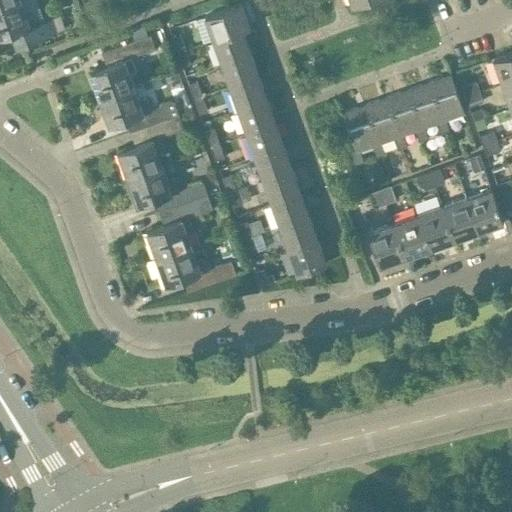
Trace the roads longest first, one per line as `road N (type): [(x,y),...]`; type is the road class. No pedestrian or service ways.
road 1 (residential): [(0,124),(66,192),(107,310),(124,327),(247,324),(365,305),(511,254)]
road 2 (tertiary): [(97,511),(234,463),(511,402)]
road 3 (tertiary): [(67,511),(0,398)]
